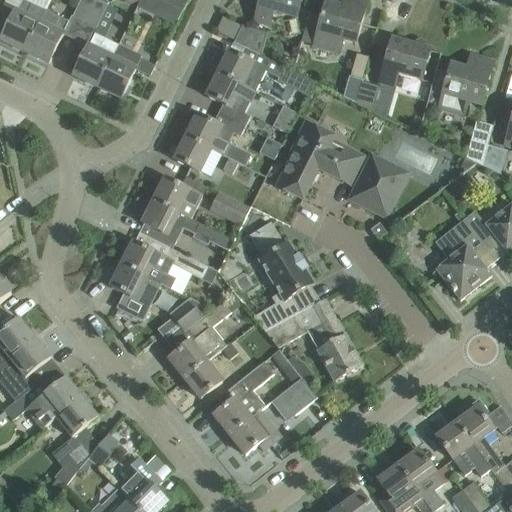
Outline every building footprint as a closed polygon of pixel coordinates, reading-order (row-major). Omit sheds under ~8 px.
[(1,42),(25,53),(45,12),(45,11),(50,0),(49,0),(6,0),(3,7),(15,13),(1,42)] [(85,24),(96,1),(94,0),(80,0),(72,18),(85,24)] [(141,0),(137,8),(137,9),(175,27),(182,13),(175,9),(170,7),(158,1),(155,0),(141,0)] [(182,13),(187,2),(179,0),(177,0),(175,9),(182,13)] [(254,22),(269,26),(273,12),(297,19),(302,0),(254,0),(253,6),(259,7),(254,22)] [(326,5),(317,34),(313,50),(339,58),(344,41),(356,45),(362,21),(368,2),(361,0),(353,0),(350,12),(326,5)] [(107,6),(96,1),(85,24),(96,29),(107,6)] [(49,65),(57,47),(69,23),(59,18),(45,12),(25,53),(49,65)] [(242,28),(234,44),(244,49),(251,53),(260,57),(267,35),(261,33),(242,27),(242,28)] [(94,35),(83,59),(74,77),(98,88),(118,47),(94,35)] [(422,82),(425,72),(430,53),(428,52),(429,49),(428,46),(426,43),(423,40),(419,40),(416,42),(413,44),(412,48),(392,42),(379,85),(393,89),(397,75),(422,82)] [(118,47),(98,88),(121,100),(136,71),(141,60),(142,58),(118,47)] [(229,53),(218,76),(255,94),(256,95),(267,73),(280,80),(285,70),(260,57),(251,53),(244,49),(240,58),(229,53)] [(141,60),(136,71),(150,78),(155,67),(141,60)] [(481,107),(487,83),(493,64),(479,60),(475,74),(451,67),(442,97),(431,94),(428,104),(439,107),(438,111),(465,118),(470,104),(481,107)] [(280,80),(279,82),(306,95),(312,83),(285,70),(280,80)] [(218,76),(207,98),(223,106),(218,116),(245,129),(250,118),(245,115),(249,106),(255,94),(218,76)] [(343,98),(355,104),(361,84),(362,82),(348,78),(343,98)] [(371,113),(379,89),(379,88),(361,84),(355,104),(371,113)] [(287,135),(297,115),(283,108),(273,128),(287,135)] [(197,117),(186,139),(211,151),(228,159),(238,164),(244,167),(250,156),(227,145),(232,134),(240,138),(245,129),(218,116),(214,125),(197,117)] [(277,189),(302,201),(318,171),(349,187),(363,159),(345,150),(343,152),(330,146),(334,139),(306,125),(291,155),(294,156),(277,189)] [(186,139),(175,162),(193,171),(199,174),(211,151),(186,139)] [(470,141),(465,160),(476,165),(481,168),(487,147),(470,141)] [(499,176),(507,153),(487,147),(481,168),(499,176)] [(350,201),(386,219),(407,176),(371,158),(350,201)] [(228,159),(222,172),(232,176),(238,164),(228,159)] [(201,198),(183,189),(165,180),(154,203),(189,221),(201,198)] [(241,227),(249,210),(219,196),(211,212),(241,227)] [(200,225),(189,221),(154,203),(142,226),(167,238),(177,243),(184,231),(194,236),(200,225)] [(464,221),(483,246),(493,238),(509,259),(511,256),(511,205),(485,226),(474,213),(464,221)] [(473,254),(483,246),(464,221),(435,245),(448,261),(435,271),(460,303),(491,278),(473,254)] [(251,237),(249,238),(250,240),(251,240),(264,261),(261,263),(261,262),(259,263),(260,265),(261,265),(280,296),(273,300),(277,306),(254,320),(265,334),(299,314),(290,300),(310,287),(311,287),(312,287),(313,286),(312,284),(305,272),(307,271),(299,258),(296,259),(289,247),(290,247),(288,245),(287,246),(287,247),(284,248),(282,245),(271,227),(270,225),(269,226),(251,238),(251,237)] [(370,232),(377,241),(386,234),(379,225),(370,232)] [(228,252),(233,242),(215,233),(210,243),(228,252)] [(218,274),(188,260),(170,251),(158,244),(153,254),(133,244),(122,267),(147,279),(160,286),(168,289),(173,279),(176,280),(181,271),(211,286),(218,274)] [(111,289),(124,296),(118,310),(142,322),(160,286),(147,279),(122,267),(111,289)] [(0,282),(0,304),(11,296),(0,282)] [(188,331),(208,316),(199,306),(190,301),(171,316),(185,334),(188,331)] [(299,314),(265,334),(278,350),(308,334),(314,331),(321,327),(330,345),(318,352),(335,384),(362,369),(345,337),(325,302),(324,301),(320,304),(319,302),(318,303),(318,304),(312,307),(299,314)] [(190,344),(169,361),(185,381),(206,364),(222,352),(226,348),(211,329),(233,312),(225,303),(208,316),(188,333),(195,342),(191,345),(190,344)] [(0,367),(8,361),(35,340),(28,332),(18,320),(3,333),(0,334),(0,367)] [(0,386),(14,405),(22,398),(23,398),(32,391),(43,382),(49,377),(42,368),(51,361),(41,349),(35,340),(8,361),(0,367),(0,386)] [(226,348),(222,352),(230,362),(238,355),(230,345),(226,348)] [(292,359),(287,363),(288,365),(300,380),(305,386),(314,380),(302,365),(299,367),(292,359)] [(222,384),(206,364),(185,381),(200,401),(222,384)] [(214,417),(230,437),(265,409),(253,393),(274,377),(263,364),(217,401),(224,409),(214,417)] [(14,405),(5,413),(8,417),(13,423),(27,412),(42,431),(56,420),(82,400),(76,392),(66,379),(51,391),(43,382),(32,391),(23,398),(22,398),(14,405)] [(279,397),(295,417),(316,400),(305,386),(300,380),(279,397)] [(72,440),(52,456),(63,470),(54,480),(65,489),(99,448),(85,430),(98,420),(89,408),(82,400),(56,420),(72,440)] [(466,418),(457,424),(491,471),(509,496),(511,493),(511,462),(504,468),(495,456),(483,439),(494,432),(496,430),(501,436),(511,427),(511,426),(499,409),(485,419),(483,417),(487,414),(482,408),(478,403),(463,414),(466,418)] [(265,409),(230,437),(245,457),(258,447),(263,453),(280,439),(260,414),(265,409)] [(457,424),(436,440),(464,478),(475,471),(481,479),(491,471),(457,424)] [(109,435),(90,459),(99,467),(119,443),(109,435)] [(419,452),(398,467),(423,501),(426,505),(431,511),(436,511),(443,507),(433,493),(435,492),(443,486),(435,474),(431,468),(419,452)] [(157,456),(145,468),(154,476),(154,477),(165,466),(157,456)] [(143,466),(118,491),(139,511),(159,511),(168,504),(154,491),(161,484),(154,477),(154,476),(145,468),(143,466)] [(398,467),(378,482),(388,497),(380,503),(386,511),(410,511),(417,507),(419,511),(431,511),(426,505),(423,501),(398,467)] [(476,511),(489,511),(492,510),(472,485),(462,493),(476,511)] [(92,511),(139,511),(118,491),(110,499),(111,501),(103,509),(99,505),(92,511)] [(459,511),(476,511),(462,493),(451,502),(459,511)] [(373,511),(361,495),(340,510),(341,511),(373,511)]
